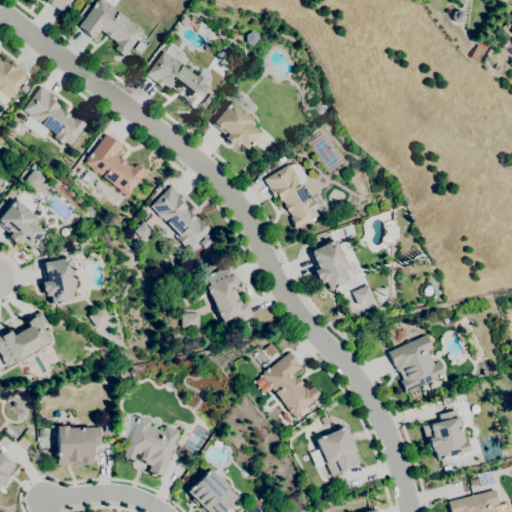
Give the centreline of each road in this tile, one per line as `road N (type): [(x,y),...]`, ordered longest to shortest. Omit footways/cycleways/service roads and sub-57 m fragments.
road 1 (residential): [(0,12),(229,194),(275,283),(355,369),(385,432),(407,511)]
road 2 (residential): [(163,511),(154,502),(103,494),(46,500)]
